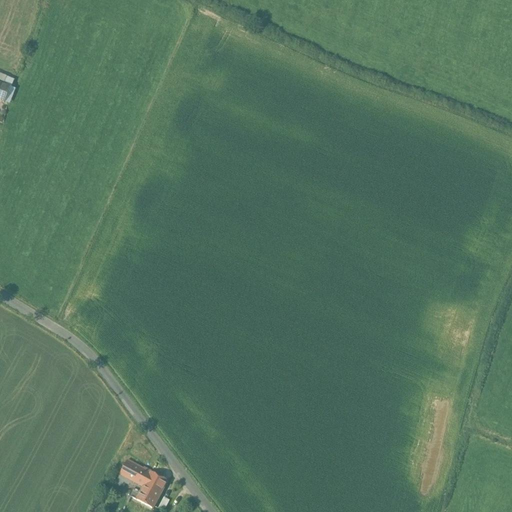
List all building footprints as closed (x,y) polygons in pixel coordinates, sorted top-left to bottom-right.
[(4,85),(0,83),(0,101),(4,103),(10,88),(4,85)] [(142,470),(127,462),(120,475),(135,483),(142,470)] [(153,466),(146,463),(142,470),(149,473),(153,466)] [(142,470),(135,483),(142,487),(148,475),(149,473),(142,470)] [(142,487),(134,501),(150,510),(164,483),(148,475),(142,487)] [(164,498),(158,509),(164,511),(169,501),(164,498)]
